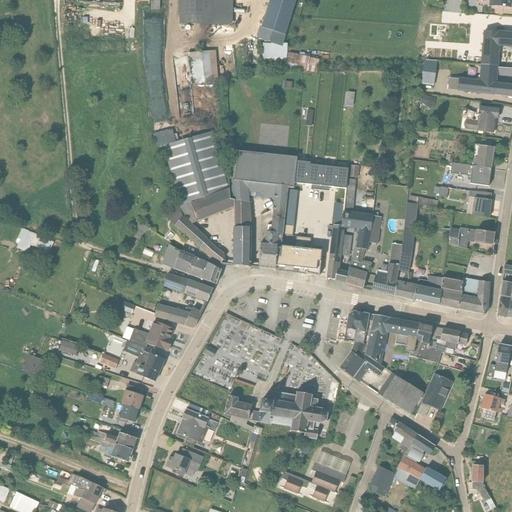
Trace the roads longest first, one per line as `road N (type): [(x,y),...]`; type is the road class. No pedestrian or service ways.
road 1 (track): [(227,293),(79,241),(53,0)]
road 2 (tertiary): [(327,294),(261,281),(227,293),(156,417),(130,511)]
road 3 (tertiary): [(490,327),(327,294)]
road 4 (residential): [(490,327),(511,168)]
road 5 (residential): [(385,406),(320,357),(327,294)]
road 6 (residential): [(490,327),(455,454)]
